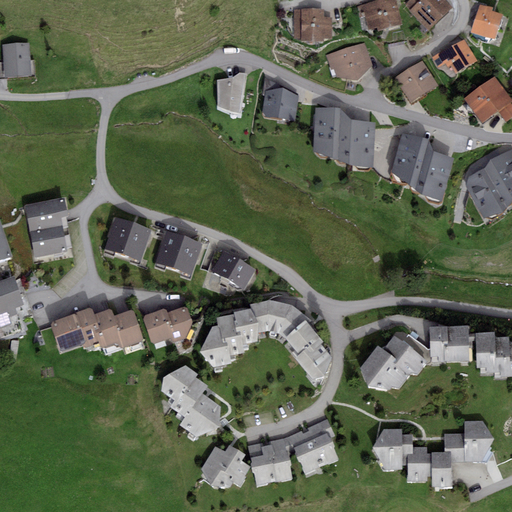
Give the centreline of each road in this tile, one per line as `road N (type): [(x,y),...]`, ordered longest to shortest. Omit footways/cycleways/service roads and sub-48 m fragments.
road 1 (unclassified): [(109,92),(243,59),(368,104)]
road 2 (residential): [(335,306),(233,242),(131,208),(105,188)]
road 3 (residential): [(335,306),(338,355),(324,400),(250,433)]
road 4 (residential): [(511,313),(406,301),(335,306)]
road 5 (residential): [(368,104),(380,77),(456,31),(462,0)]
road 6 (unclassified): [(368,104),(511,138)]
